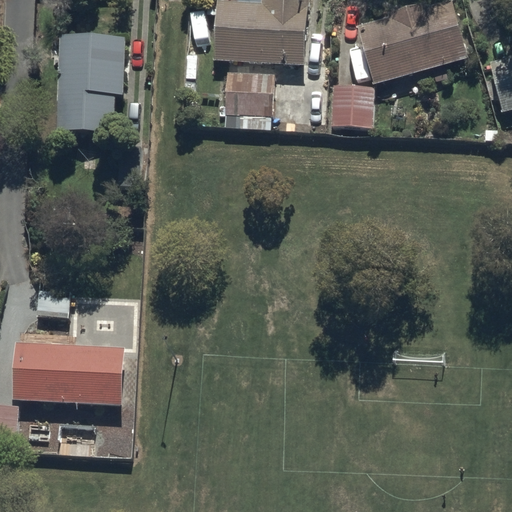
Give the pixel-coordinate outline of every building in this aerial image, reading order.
[(262,0),(262,6),(219,4),(216,65),(308,69),(311,0),(262,0)] [(445,0),(359,28),(378,89),(470,59),(450,0),(445,0)] [(127,42),(62,39),(58,136),(115,138),(117,101),(124,101),(127,42)] [(511,60),(486,68),(501,124),(511,120),(511,60)] [(277,78),(228,76),(227,119),(241,119),(240,133),(275,134),(277,78)] [(377,90),(333,88),(331,129),(375,130),(377,90)] [(71,294),(39,292),(37,321),(69,323),(71,294)] [(13,401),(122,410),(127,352),(18,343),(13,401)] [(21,408),(0,407),(0,455),(20,457),(21,408)]
